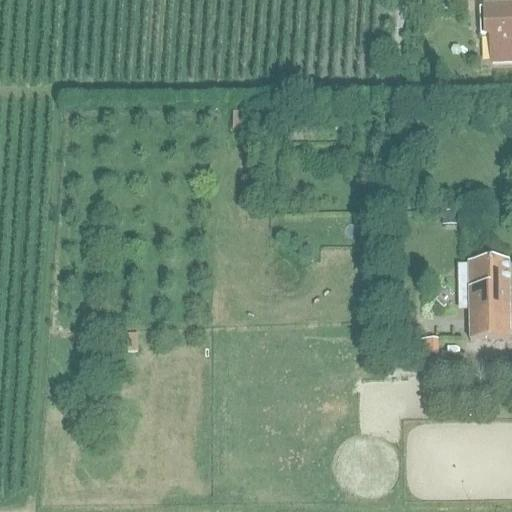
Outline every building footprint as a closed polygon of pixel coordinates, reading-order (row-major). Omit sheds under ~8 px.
[(511,0),(499,0),(500,11),(480,12),(481,39),(491,39),(492,64),(511,63),(511,0)] [(245,111),(233,111),(233,134),(244,134),(245,111)] [(458,215),(443,215),(443,226),(458,226),(458,215)] [(509,266),(469,267),(470,344),(511,343),(509,266)] [(126,326),(123,343),(136,346),(139,329),(126,326)] [(438,342),(423,342),(423,358),(438,358),(438,342)]
